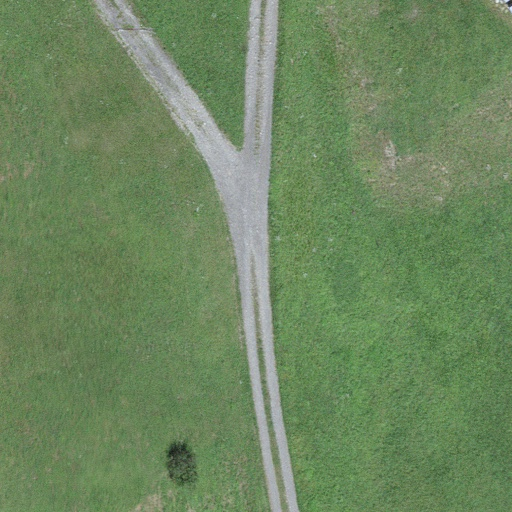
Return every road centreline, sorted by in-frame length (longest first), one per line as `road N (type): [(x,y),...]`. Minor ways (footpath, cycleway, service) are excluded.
road 1 (track): [(296,511),(242,201)]
road 2 (track): [(242,201),(109,0)]
road 3 (track): [(242,201),(264,0)]
